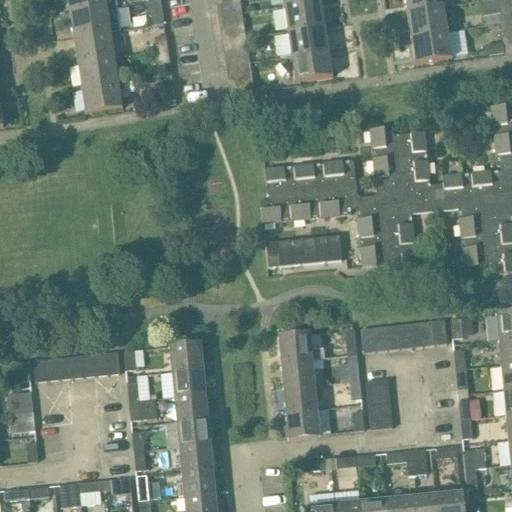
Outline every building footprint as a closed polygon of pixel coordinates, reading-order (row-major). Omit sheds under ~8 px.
[(66,0),(69,16),(107,11),(116,9),(114,0),(66,0)] [(217,16),(241,12),(239,0),(215,4),(217,16)] [(281,0),(283,9),(322,3),(321,0),(281,0)] [(444,10),(442,0),(404,0),(407,16),(444,10)] [(497,9),(511,6),(511,0),(496,0),(496,1),(497,9)] [(162,16),(160,3),(148,4),(150,18),(162,16)] [(283,9),(287,34),(325,28),(322,3),(283,9)] [(511,18),(511,6),(497,9),(499,21),(511,18)] [(107,11),(69,16),(73,41),(111,36),(120,34),(116,9),(107,11)] [(407,16),(410,41),(448,35),(444,10),(407,16)] [(219,28),(243,24),(241,12),(217,16),(219,28)] [(511,31),(511,18),(499,21),(501,33),(511,31)] [(221,39),(244,36),(243,24),(219,28),(221,39)] [(287,34),(291,59),(329,53),(325,28),(287,34)] [(511,43),(511,31),(501,33),(503,45),(511,43)] [(452,61),(448,35),(410,41),(414,67),(452,61)] [(115,60),(111,36),(73,41),(77,66),(115,60)] [(222,51),(246,48),(244,36),(221,39),(222,51)] [(153,40),(155,54),(167,52),(165,39),(153,40)] [(511,43),(503,45),(505,56),(511,55),(511,43)] [(224,63),(248,59),(246,48),(222,51),(224,63)] [(167,52),(155,54),(157,68),(169,66),(167,52)] [(333,79),(329,53),(291,59),(295,85),(333,79)] [(248,59),(224,63),(226,75),(250,71),(249,65),(248,59)] [(119,85),(115,60),(77,66),(81,91),(119,85)] [(250,71),(226,75),(228,87),(252,83),(250,71)] [(252,83),(228,87),(230,98),(254,94),(252,83)] [(123,111),(119,85),(81,91),(85,117),(123,111)] [(175,103),(173,89),(161,91),(164,104),(175,103)] [(511,108),(491,110),(497,168),(500,169),(500,173),(441,179),(442,186),(429,187),(424,135),(393,138),(392,130),(369,133),(375,195),(373,199),(359,200),(356,197),(352,162),(264,170),(267,202),(259,203),(261,225),(349,218),(349,212),(356,211),(362,270),(392,267),(393,277),(416,275),(411,216),(457,211),(463,270),(494,267),(495,278),(511,276),(511,108)] [(339,239),(314,242),(317,266),(341,264),(339,239)] [(317,266),(314,242),(290,244),(292,269),(317,266)] [(292,269),(290,244),(265,247),(268,271),(292,269)] [(497,344),(511,342),(511,316),(494,318),(497,344)] [(472,336),(471,321),(461,321),(450,322),(452,341),(462,340),(462,337),(472,336)] [(431,325),(433,348),(446,347),(443,324),(431,325)] [(421,350),(433,348),(431,325),(419,326),(421,350)] [(419,326),(407,328),(410,351),(421,350),(419,326)] [(410,351),(407,328),(396,329),(398,352),(410,351)] [(386,354),(398,352),(396,329),(383,330),(386,354)] [(371,332),(374,355),(386,354),(383,330),(371,332)] [(362,356),(374,355),(371,332),(360,333),(362,356)] [(356,359),(354,333),(343,335),(346,360),(356,359)] [(277,339),(280,366),(312,362),(324,361),(323,350),(311,351),(309,336),(277,339)] [(511,367),(511,342),(497,344),(499,369),(511,367)] [(170,376),(203,373),(200,347),(168,350),(170,376)] [(453,353),(455,373),(465,372),(463,352),(453,353)] [(136,373),(134,353),(123,355),(125,374),(136,373)] [(117,356),(105,357),(107,378),(119,377),(117,356)] [(95,379),(107,378),(105,357),(93,358),(95,379)] [(83,380),(95,379),(93,358),(80,359),(83,380)] [(83,380),(80,359),(69,361),(71,381),(83,380)] [(71,381),(69,361),(57,362),(60,383),(71,381)] [(60,383),(57,362),(46,363),(48,384),(60,383)] [(312,362),(280,366),(282,391),(314,388),(312,362)] [(48,384),(46,363),(33,364),(35,385),(48,384)] [(29,384),(28,364),(17,365),(19,384),(29,384)] [(357,365),(347,366),(348,384),(359,383),(357,365)] [(511,392),(511,367),(499,369),(502,394),(511,392)] [(465,372),(455,373),(457,393),(467,392),(465,372)] [(205,398),(203,373),(170,376),(173,401),(205,398)] [(359,383),(348,384),(351,404),(361,403),(359,383)] [(367,398),(389,396),(388,383),(365,385),(367,398)] [(127,386),(128,405),(138,404),(136,385),(127,386)] [(285,416),(317,413),(314,388),(282,391),(285,416)] [(504,419),(511,418),(511,392),(502,394),(504,419)] [(7,398),(9,417),(32,415),(30,396),(20,397),(7,398)] [(389,396),(367,398),(368,409),(390,407),(389,396)] [(208,423),(205,398),(173,401),(175,426),(208,423)] [(155,402),(138,404),(128,405),(130,424),(157,421),(155,402)] [(468,402),(458,403),(460,423),(470,422),(470,423),(481,422),(479,402),(468,403),(468,402)] [(390,407),(368,409),(369,420),(391,418),(390,407)] [(320,439),(317,413),(285,416),(288,442),(320,439)] [(32,415),(9,417),(11,435),(34,433),(32,415)] [(363,434),(362,415),(352,415),(353,435),(363,434)] [(391,418),(369,420),(370,433),(392,431),(391,418)] [(471,441),(470,423),(470,422),(460,423),(461,442),(471,441)] [(209,432),(208,423),(175,426),(178,451),(210,448),(214,447),(213,431),(209,432)] [(132,436),(133,455),(143,454),(141,435),(132,436)] [(37,465),(35,444),(25,445),(27,466),(37,465)] [(180,476),(213,473),(210,448),(178,451),(180,476)] [(456,459),(455,450),(436,452),(437,461),(456,459)] [(464,473),(475,472),(485,471),(483,452),(463,454),(464,473)] [(424,453),(405,455),(406,465),(408,478),(426,476),(424,453)] [(143,454),(134,455),(135,474),(145,473),(143,454)] [(395,466),(406,465),(405,455),(386,457),(387,467),(395,466)] [(355,460),(356,470),(375,469),(374,458),(355,460)] [(355,460),(335,462),(336,472),(342,472),(356,470),(355,460)] [(325,473),(324,463),(305,465),(305,475),(325,473)] [(477,492),(475,472),(464,473),(466,493),(477,492)] [(180,476),(183,501),(215,498),(213,473),(180,476)] [(146,480),(136,481),(136,485),(139,505),(148,504),(157,503),(161,503),(159,485),(146,486),(146,480)] [(129,482),(109,484),(110,494),(129,492),(129,482)] [(98,485),(79,487),(81,509),(101,507),(100,495),(99,485),(98,485)] [(81,509),(79,487),(59,489),(60,499),(61,510),(81,509)] [(29,492),(30,502),(49,500),(48,490),(29,492)] [(30,502),(29,492),(9,494),(10,504),(30,502)] [(359,494),(334,497),(335,507),(335,511),(360,511),(360,504),(359,494)] [(462,511),(460,495),(435,497),(436,511),(462,511)] [(334,497),(308,499),(309,509),(309,511),(335,511),(335,507),(334,497)] [(410,511),(436,511),(435,497),(410,499),(410,511)] [(216,511),(215,498),(183,501),(183,511),(216,511)] [(385,511),(410,511),(410,499),(385,502),(385,511)] [(360,511),(385,511),(385,502),(360,504),(360,511)]
